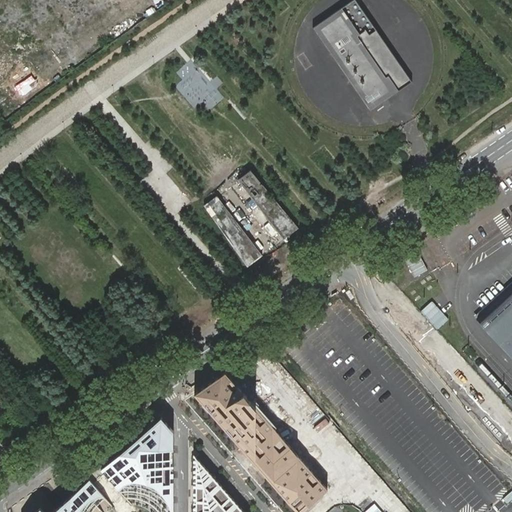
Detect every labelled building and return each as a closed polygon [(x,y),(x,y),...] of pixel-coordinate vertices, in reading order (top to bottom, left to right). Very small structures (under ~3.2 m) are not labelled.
[(355,0),(314,25),(367,111),(414,83),(363,0),(355,0)] [(208,110),(224,98),(216,89),(223,83),(217,76),(209,83),(191,60),(176,72),(182,80),(175,85),(193,109),(202,102),(208,110)] [(297,228),(250,168),(235,180),(282,239),(297,228)] [(201,206),(249,265),(263,254),(215,195),(201,206)] [(421,255),(407,262),(415,277),(429,269),(421,255)] [(402,290),(415,280),(404,266),(391,276),(402,290)] [(511,291),(484,317),(505,340),(511,332),(511,291)] [(429,319),(442,309),(434,299),(421,310),(429,319)] [(173,511),(173,430),(161,417),(101,470),(131,504),(138,505),(143,508),(147,510),(149,511),(173,511)] [(244,511),(188,448),(187,511),(244,511)] [(114,508),(89,480),(52,511),(44,511),(40,508),(34,511),(108,511),(110,511),(114,508)]
